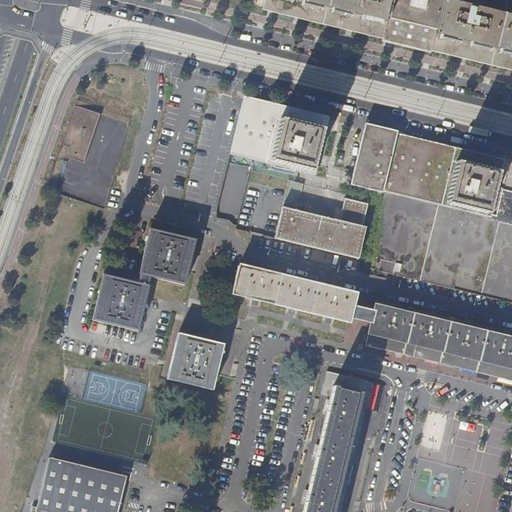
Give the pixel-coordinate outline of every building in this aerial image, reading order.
[(387,27),(394,0),(280,0),(290,2),(290,0),(295,0),(308,3),(307,7),(345,16),(346,13),(363,17),(362,21),(387,27)] [(422,24),(427,0),(411,0),(406,19),(422,24)] [(511,11),(478,3),(465,0),(445,0),(444,6),(436,39),(460,45),(461,41),(478,46),(477,49),(511,58),(511,11)] [(101,114),(75,106),(62,144),(69,147),(65,157),(84,163),(101,114)] [(311,171),(321,129),(306,125),(278,118),(239,109),(229,151),(260,159),(311,171)] [(495,172),(452,161),(379,143),(361,139),(350,184),(354,185),(380,192),(381,187),(443,203),(485,213),(495,172)] [(338,221),(344,199),(368,205),(369,200),(350,196),(323,190),(288,181),(281,207),(312,215),(338,221)] [(511,224),(490,219),(449,209),(412,200),(380,192),(354,185),(350,184),(350,185),(349,187),(352,187),(380,193),(370,234),(364,259),(362,267),(366,268),(395,275),(445,287),(511,304),(511,224)] [(357,257),(365,228),(362,227),(368,205),(344,199),(338,221),(312,215),(281,207),(273,239),(281,241),(301,246),(330,253),(357,259),(357,257)] [(138,275),(136,283),(102,275),(100,284),(91,320),(102,323),(137,331),(143,307),(148,286),(146,286),(148,277),(182,285),(193,240),(148,229),(136,274),(138,275)] [(352,305),(355,294),(339,290),(299,281),(269,273),(240,267),(234,293),(258,299),(302,310),(348,321),(349,318),(349,315),(361,318),(363,308),(352,305)] [(511,334),(505,333),(493,330),(446,318),(414,310),(377,302),(374,311),(363,308),(361,318),(372,320),(371,324),(366,345),(398,353),(448,366),(501,379),(511,381),(511,334)] [(186,335),(181,334),(179,334),(175,346),(167,378),(178,381),(193,384),(213,389),(215,381),(224,345),(209,341),(186,335)] [(224,374),(229,375),(235,349),(231,348),(224,374)] [(348,485),(358,443),(366,410),(368,402),(376,403),(380,385),(360,380),(336,375),(327,372),(322,394),(332,396),(326,419),(321,439),(316,461),(310,481),(305,503),(302,511),(341,511),(344,499),(351,501),(355,486),(348,485)] [(36,510),(44,511),(117,511),(127,477),(101,470),(97,469),(50,457),(37,507),(36,510)] [(261,501),(263,495),(253,493),(252,499),(261,501)]
